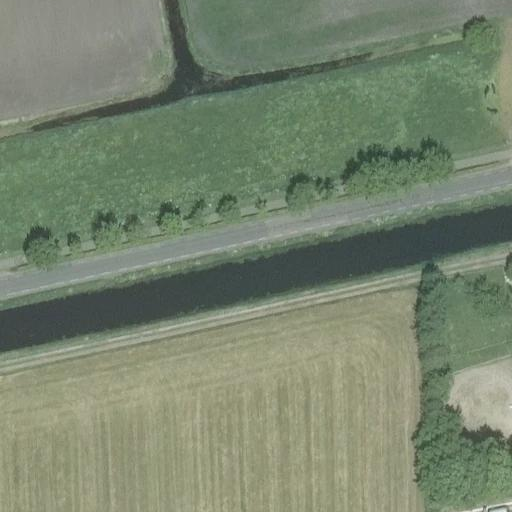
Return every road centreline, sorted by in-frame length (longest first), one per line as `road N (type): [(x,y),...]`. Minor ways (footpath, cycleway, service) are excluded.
road 1 (track): [(511,260),(0,370)]
road 2 (tertiary): [(0,285),(511,175)]
